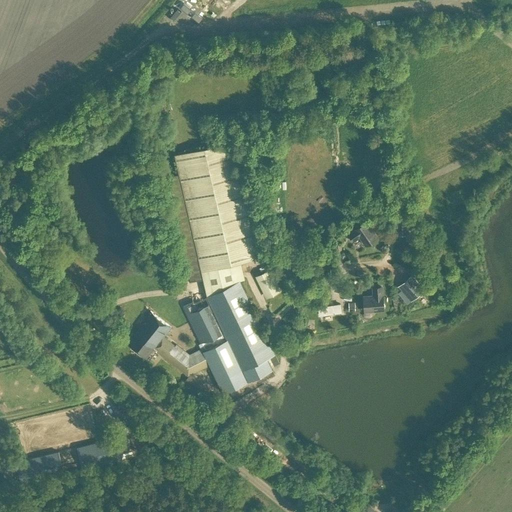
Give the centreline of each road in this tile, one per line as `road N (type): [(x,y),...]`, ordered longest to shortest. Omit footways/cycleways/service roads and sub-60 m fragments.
road 1 (unclassified): [(0,242),(72,331),(293,511)]
road 2 (track): [(0,128),(128,32),(157,0)]
